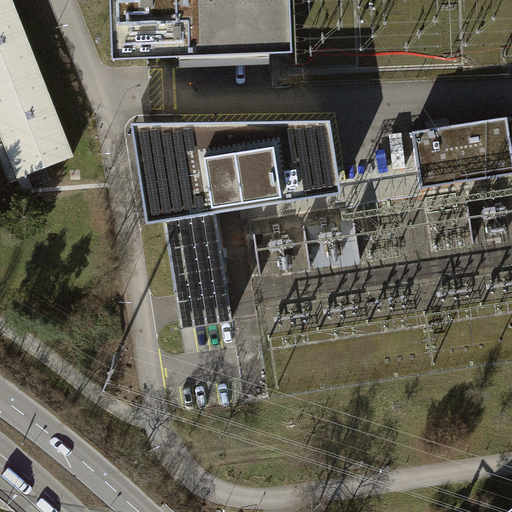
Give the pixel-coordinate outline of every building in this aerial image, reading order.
[(0,0),(0,82),(38,68),(12,0),(0,0)] [(141,57),(291,51),(289,0),(111,0),(114,58),(141,57)] [(74,156),(38,68),(0,82),(0,105),(26,174),(47,166),(74,156)] [(507,116),(413,131),(422,187),(511,173),(511,147),(510,138),(507,116)] [(214,203),(414,172),(409,141),(359,148),(356,126),(264,125),(264,134),(204,143),(205,155),(156,162),(181,327),(233,319),(214,203)] [(226,385),(192,390),(195,410),(229,405),(226,385)]
